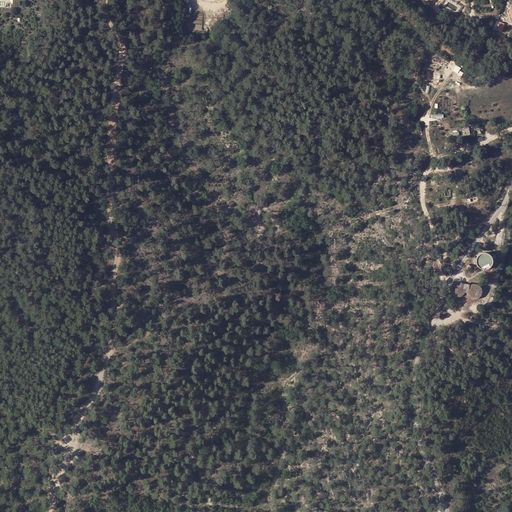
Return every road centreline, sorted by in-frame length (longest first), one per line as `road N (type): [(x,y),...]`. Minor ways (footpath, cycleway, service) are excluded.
road 1 (track): [(51,511),(64,446),(101,380),(115,333),(118,252),(107,196),(126,58),(104,0)]
road 2 (unclassified): [(447,511),(415,390),(447,280),(511,190)]
